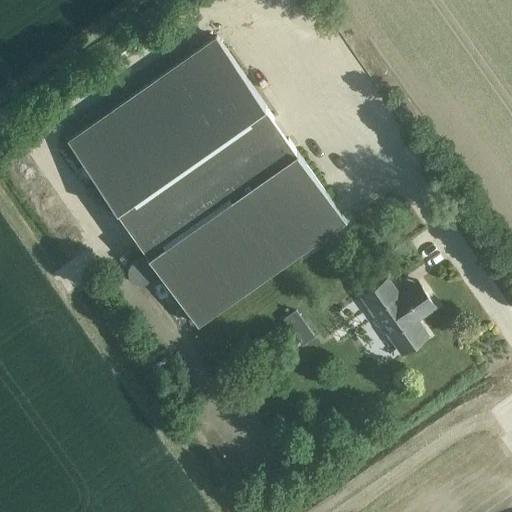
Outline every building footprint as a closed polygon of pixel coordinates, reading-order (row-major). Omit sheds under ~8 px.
[(346,220),(217,35),(68,139),(198,324),(346,220)] [(145,260),(141,259),(137,260),(134,261),(130,265),(128,270),(129,275),(132,280),(136,283),(142,283),(147,281),(149,280),(151,277),(152,274),(152,270),(151,266),(148,263),(145,260)] [(56,270),(68,288),(81,280),(69,262),(56,270)] [(392,329),(406,349),(407,350),(427,335),(416,319),(436,305),(418,280),(399,294),(387,278),(362,296),(378,317),(373,321),(383,335),(392,329)] [(306,325),(293,334),(301,345),(314,336),(306,325)]
